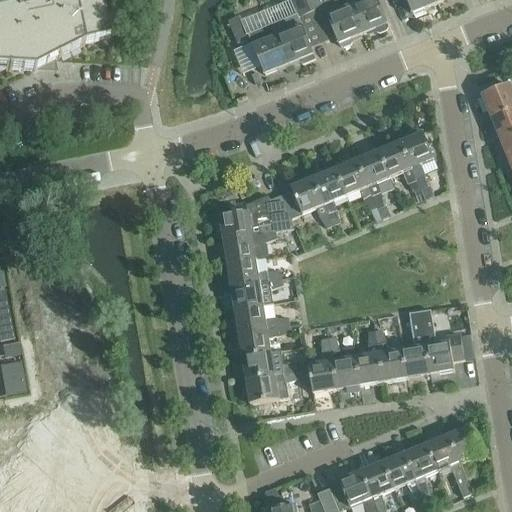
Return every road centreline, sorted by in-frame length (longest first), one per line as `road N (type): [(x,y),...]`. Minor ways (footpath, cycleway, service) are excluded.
road 1 (residential): [(208,511),(151,153)]
road 2 (residential): [(151,153),(207,140),(443,45)]
road 3 (residential): [(487,330),(443,45)]
road 4 (residential): [(0,127),(99,90),(145,101),(151,153)]
road 5 (residential): [(0,187),(151,153)]
road 6 (residential): [(511,478),(487,330)]
